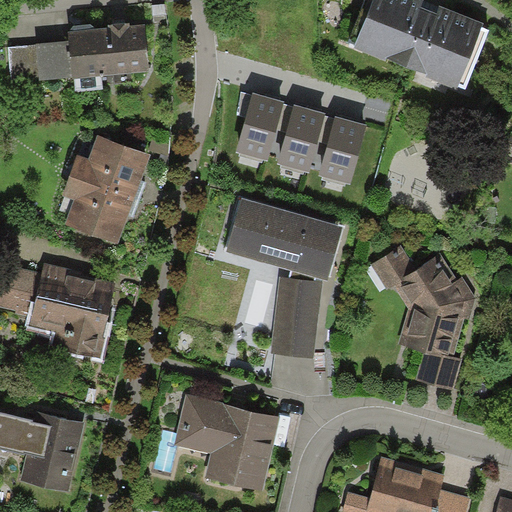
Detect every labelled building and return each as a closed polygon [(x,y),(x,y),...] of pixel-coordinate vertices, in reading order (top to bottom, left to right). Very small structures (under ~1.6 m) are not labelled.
[(433,3),(424,0),(373,0),(354,48),(457,89),(483,24),(433,3)] [(107,28),(112,75),(150,71),(145,24),(130,26),(130,22),(119,23),(106,24),(107,28)] [(112,75),(107,28),(95,29),(83,30),(71,31),(68,31),(69,41),(72,77),(73,78),(112,75)] [(72,77),(69,41),(36,44),(40,81),(72,77)] [(40,81),(36,44),(7,47),(11,84),(40,81)] [(269,97),(253,92),(252,95),(246,116),(236,150),(268,160),(277,130),(284,104),(285,102),(269,97)] [(246,116),(252,95),(241,92),(237,114),(246,116)] [(287,132),(294,107),(284,104),(277,130),(287,132)] [(310,108),(294,104),(294,107),(287,132),(278,163),(310,171),(318,141),(325,116),(326,112),(310,108)] [(327,144),(335,118),(325,116),(318,141),(327,144)] [(327,144),(318,175),(350,184),(367,125),(351,120),(335,116),(335,118),(327,144)] [(77,155),(69,177),(134,201),(138,189),(151,156),(97,135),(89,159),(77,155)] [(134,201),(69,177),(62,195),(75,200),(66,226),(117,245),(130,211),(134,201)] [(343,230),(243,200),(227,254),(291,273),(290,279),(280,278),(270,355),(314,360),(322,283),(314,282),(315,280),(327,283),(343,230)] [(402,246),(372,266),(388,291),(393,288),(410,309),(399,344),(425,351),(453,359),(454,357),(464,319),(469,321),(476,301),(462,277),(458,280),(440,254),(419,269),(402,246)] [(70,269),(44,262),(42,273),(31,314),(29,325),(55,331),(51,348),(101,359),(106,337),(103,337),(116,284),(69,272),(70,269)] [(0,305),(31,314),(42,273),(5,264),(0,284),(0,305)] [(453,359),(425,351),(417,381),(453,391),(462,359),(454,357),(453,359)] [(279,418),(186,396),(175,444),(210,453),(204,478),(262,492),(276,432),(279,418)] [(37,420),(0,411),(0,447),(27,454),(20,481),(69,492),(85,423),(38,412),(37,420)] [(446,474),(382,455),(370,497),(349,491),(342,511),(434,511),(441,489),(446,474)] [(466,511),(471,497),(441,489),(434,511),(466,511)] [(511,511),(511,499),(501,497),(496,511),(511,511)]
